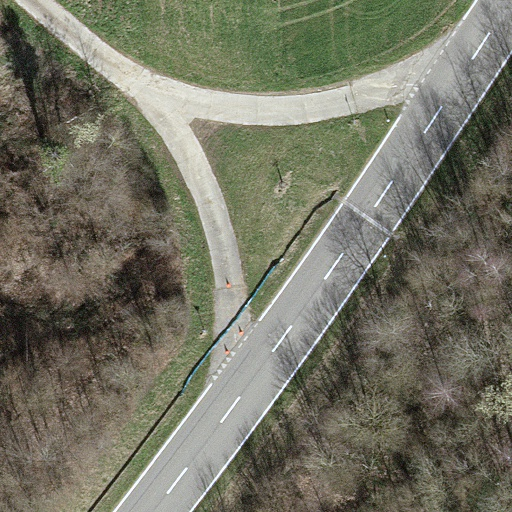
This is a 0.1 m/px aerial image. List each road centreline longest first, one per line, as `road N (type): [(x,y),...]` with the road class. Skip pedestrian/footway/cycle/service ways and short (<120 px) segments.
road 1 (secondary): [(510,0),(238,401),(151,511)]
road 2 (track): [(22,0),(123,85),(167,110),(206,206),(226,290),(238,401)]
road 3 (track): [(167,110),(269,114),(353,98),(475,54)]
